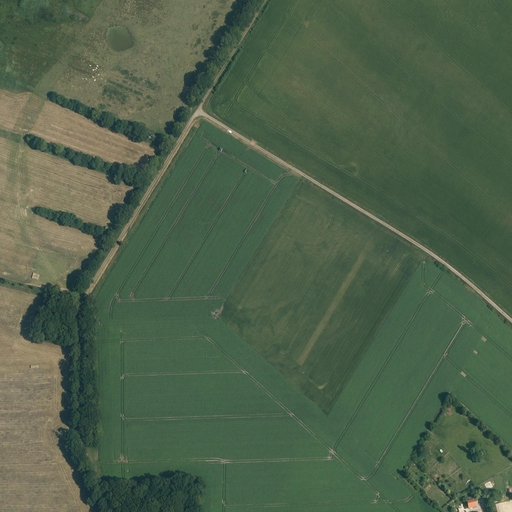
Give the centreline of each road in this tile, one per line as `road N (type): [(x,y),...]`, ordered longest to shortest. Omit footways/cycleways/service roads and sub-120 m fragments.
road 1 (unclassified): [(110,511),(78,425),(81,306),(197,110)]
road 2 (unclassified): [(511,321),(431,253),(197,110)]
road 3 (unclassified): [(197,110),(264,0)]
